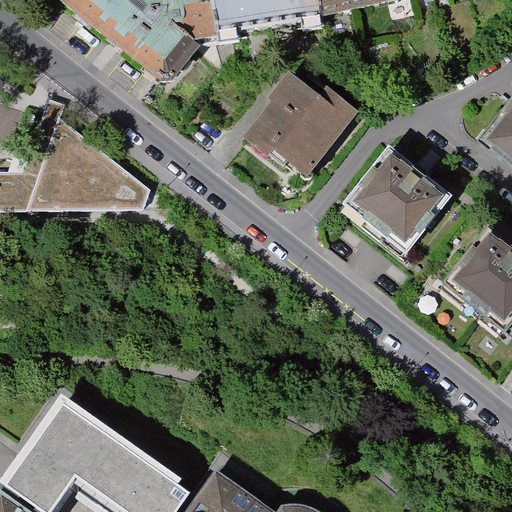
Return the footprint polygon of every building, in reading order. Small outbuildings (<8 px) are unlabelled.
[(71,0),(69,9),(174,93),(203,55),(148,4),(146,0),(71,0)] [(146,0),(148,4),(203,55),(225,50),(223,40),(216,0),(146,0)] [(216,0),(223,40),(331,22),(326,0),(216,0)] [(430,0),(326,0),(331,22),(430,0)] [(254,142),(318,186),(361,122),(297,79),(254,142)] [(67,108),(51,103),(48,110),(27,176),(0,176),(0,217),(148,217),(153,194),(61,123),(67,108)] [(511,111),(484,147),(511,168),(511,111)] [(395,152),(345,213),(414,266),(463,205),(395,152)] [(511,248),(488,230),(444,287),(504,333),(511,322),(511,248)] [(338,511),(330,504),(316,495),(299,492),(288,495),(282,503),(223,462),(188,511),(52,511),(79,474),(134,511),(176,511),(193,488),(65,400),(0,493),(0,511),(338,511)]
